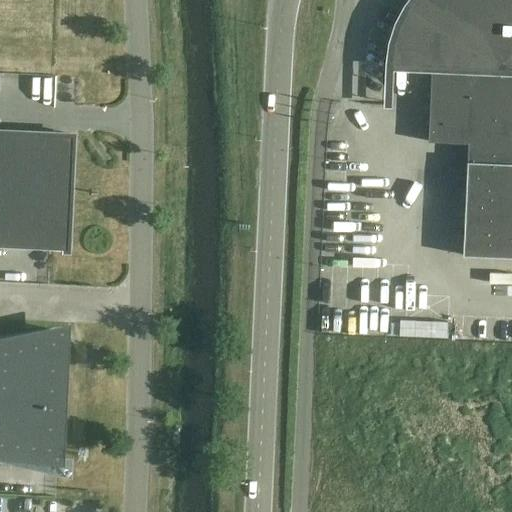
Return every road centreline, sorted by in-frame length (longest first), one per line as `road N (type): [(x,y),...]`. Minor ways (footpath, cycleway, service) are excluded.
road 1 (unclassified): [(346,0),(318,124),(299,511)]
road 2 (secondary): [(284,0),(257,511)]
road 3 (unclassified): [(134,0),(141,126),(134,511)]
road 4 (unknown): [(511,282),(483,284),(440,265),(391,188),(393,167),(404,163),(461,165)]
